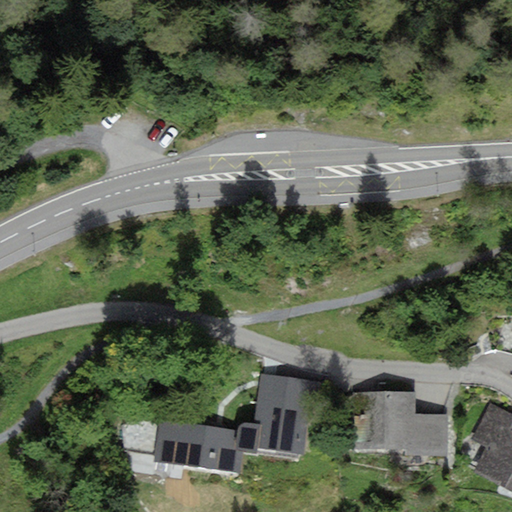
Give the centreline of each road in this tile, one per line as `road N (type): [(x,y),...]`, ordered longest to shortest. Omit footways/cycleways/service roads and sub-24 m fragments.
road 1 (tertiary): [(0,243),(80,204),(199,175),(511,157)]
road 2 (residential): [(0,333),(111,312),(177,315),(352,368),(483,376),(511,387)]
